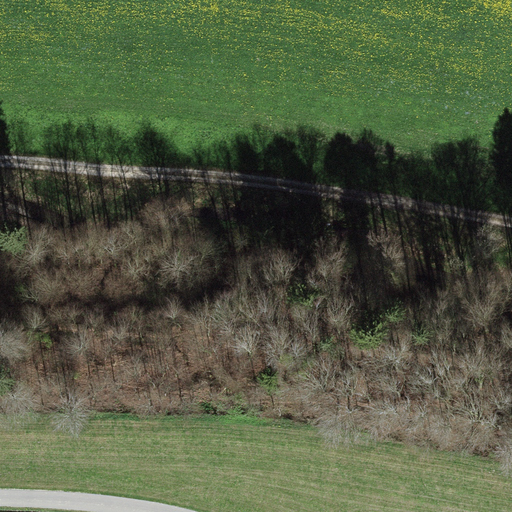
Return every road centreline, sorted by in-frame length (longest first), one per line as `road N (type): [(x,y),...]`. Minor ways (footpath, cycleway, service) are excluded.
road 1 (track): [(0,163),(260,178),(511,233)]
road 2 (unclassified): [(0,499),(154,511)]
